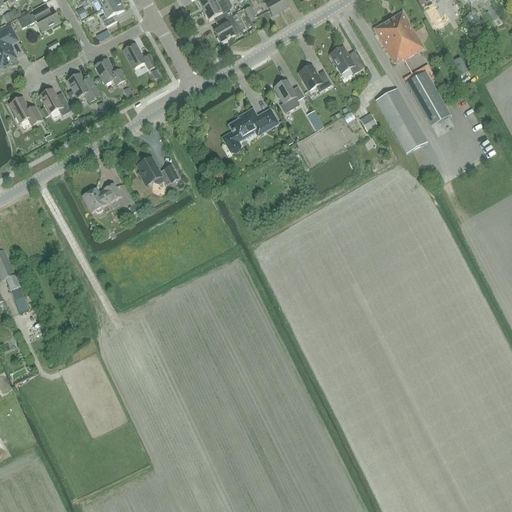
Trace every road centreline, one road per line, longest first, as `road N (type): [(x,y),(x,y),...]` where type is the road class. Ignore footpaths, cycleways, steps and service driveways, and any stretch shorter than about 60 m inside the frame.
road 1 (tertiary): [(0,200),(193,92)]
road 2 (tertiary): [(193,92),(350,0)]
